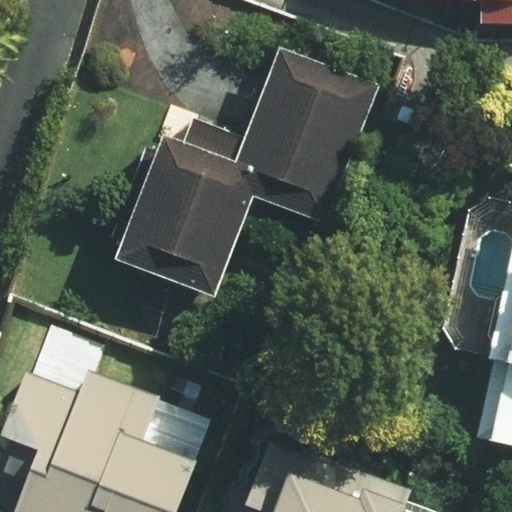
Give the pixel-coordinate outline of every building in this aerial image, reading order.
[(511,0),(484,0),(484,17),(511,17),(511,0)] [(177,152),(160,146),(148,141),(109,244),(117,248),(111,272),(214,308),(251,203),(256,205),(327,231),(378,92),(274,54),(240,146),(190,124),(177,152)] [(511,277),(483,426),(511,432),(511,277)] [(73,401),(20,379),(0,429),(0,451),(4,453),(0,462),(0,483),(18,491),(9,511),(178,511),(196,470),(141,448),(157,408),(82,378),(73,401)] [(403,511),(408,499),(328,471),(265,448),(242,511),(403,511)]
